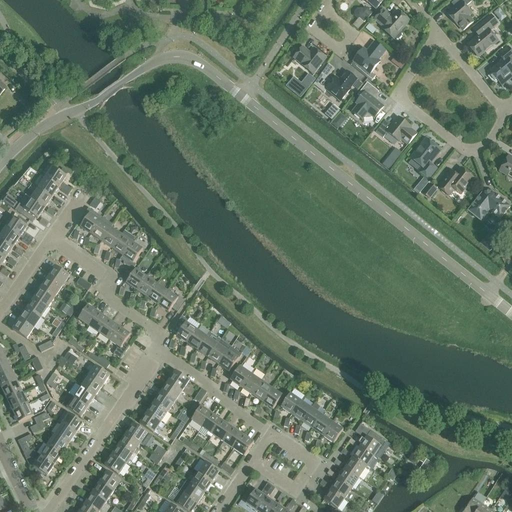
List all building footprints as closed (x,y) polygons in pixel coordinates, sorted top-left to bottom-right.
[(376,10),(384,0),(364,0),(367,3),(368,2),(376,10)] [(458,6),(448,15),(457,26),(458,25),(463,32),(473,23),(468,17),(471,14),(466,7),(471,3),(468,0),(456,0),(454,2),(458,6)] [(364,24),(372,14),(367,10),(359,19),(364,24)] [(499,10),(494,14),(501,22),(506,18),(499,10)] [(393,40),(395,38),(396,40),(398,40),(401,37),(401,35),(399,33),(409,22),(398,12),(392,19),(383,11),(374,21),(383,29),(382,30),(393,40)] [(489,32),(497,25),(491,17),(474,31),(479,37),(468,46),(478,58),(497,42),(489,32)] [(369,25),(365,29),(372,35),(376,31),(369,25)] [(351,66),(367,79),(371,82),(375,77),(371,74),(379,63),(377,61),(385,52),(375,44),(367,53),(363,50),(351,66)] [(511,77),(510,75),(511,73),(511,64),(510,62),(511,60),(511,52),(508,48),(498,56),(503,61),(490,72),(502,87),(511,78),(511,77)] [(313,75),(325,59),(314,50),(310,55),(303,49),(294,59),(302,65),(302,66),(313,75)] [(395,57),(391,62),(401,70),(405,65),(395,57)] [(324,94),(326,91),(341,103),(350,90),(357,81),(347,73),(339,82),(336,78),(332,83),(327,79),(334,70),(329,65),(322,75),(321,75),(314,86),(324,94)] [(301,85),(293,95),(300,100),(315,81),(308,76),(301,85)] [(358,82),(354,88),(358,91),(362,85),(358,82)] [(358,106),(352,113),(362,121),(365,118),(366,119),(370,119),(371,117),(374,120),(384,108),(373,100),(379,93),(367,84),(357,96),(361,99),(356,105),(358,106)] [(336,119),(331,125),(332,125),(337,130),(342,124),(336,119)] [(387,134),(399,143),(400,144),(401,142),(408,147),(418,135),(411,130),(412,129),(399,119),(390,130),(383,124),(376,133),(383,139),(387,134)] [(430,165),(440,152),(427,140),(411,160),(422,169),(419,173),(428,180),(437,170),(430,165)] [(511,159),(509,157),(500,172),(507,177),(510,173),(511,174),(511,159)] [(45,179),(59,188),(62,190),(61,192),(68,197),(72,191),(62,184),(66,177),(53,168),(45,179)] [(474,179),(462,169),(456,176),(452,172),(438,189),(449,197),(454,190),(460,196),(474,179)] [(45,179),(38,189),(52,199),(59,188),(45,179)] [(437,190),(431,185),(423,195),(430,200),(437,190)] [(418,186),(414,192),(419,196),(423,191),(418,186)] [(38,189),(31,200),(45,209),(52,199),(38,189)] [(500,220),(510,208),(492,193),(482,194),(468,212),(481,222),(489,212),(500,220)] [(7,196),(3,202),(4,203),(13,209),(17,204),(9,197),(7,196)] [(26,196),(16,212),(33,224),(36,219),(37,220),(45,209),(31,200),(26,196)] [(54,202),(61,207),(63,203),(56,199),(54,202)] [(46,213),(53,218),(56,214),(49,209),(46,213)] [(80,229),(91,236),(100,222),(102,219),(103,219),(89,209),(85,214),(89,217),(80,229)] [(453,223),(455,224),(457,222),(461,217),(459,215),(453,223)] [(5,229),(19,238),(20,238),(23,240),(22,242),(29,247),(34,240),(23,233),(27,228),(13,218),(10,216),(6,220),(6,221),(9,223),(5,229)] [(100,222),(91,236),(101,243),(111,229),(113,226),(103,219),(102,219),(100,222)] [(39,223),(46,228),(49,224),(42,220),(39,223)] [(111,229),(101,243),(112,250),(122,236),(121,236),(112,230),(114,227),(113,226),(111,229)] [(5,229),(0,236),(0,240),(12,249),(19,238),(5,229)] [(122,236),(112,250),(122,257),(132,243),(123,237),(125,234),(123,233),(121,236),(122,236)] [(0,240),(0,255),(5,259),(12,249),(0,240)] [(122,257),(120,261),(121,262),(121,261),(124,262),(123,265),(133,269),(136,265),(133,264),(142,250),(133,244),(135,241),(133,240),(132,243),(122,257)] [(15,252),(21,257),(24,253),(17,249),(15,252)] [(7,263),(14,267),(17,264),(10,259),(7,263)] [(56,268),(48,279),(62,288),(69,277),(56,268)] [(126,284),(137,291),(146,278),(137,272),(139,269),(138,268),(126,284)] [(0,273),(7,278),(10,274),(3,270),(0,273)] [(146,278),(137,291),(147,298),(157,285),(156,285),(148,279),(150,276),(148,275),(146,278)] [(48,279),(41,289),(55,298),(62,288),(48,279)] [(76,284),(88,292),(91,287),(80,279),(76,284)] [(157,285),(147,298),(158,306),(167,292),(158,286),(160,283),(158,282),(156,285),(157,285)] [(41,289),(34,299),(48,309),(55,298),(41,289)] [(167,292),(158,306),(169,313),(172,308),(177,311),(184,301),(179,297),(177,299),(168,293),(170,290),(169,289),(167,292)] [(34,299),(27,310),(41,319),(48,309),(34,299)] [(76,302),(71,309),(74,312),(79,304),(76,302)] [(78,321),(89,328),(99,314),(88,307),(78,321)] [(27,310),(20,320),(33,330),(41,319),(27,310)] [(99,314),(89,328),(100,335),(109,321),(99,314)] [(182,317),(172,331),(178,335),(176,337),(187,344),(197,331),(186,324),(188,321),(182,317)] [(20,320),(13,331),(26,340),(33,330),(20,320)] [(109,321),(100,335),(110,343),(120,329),(109,321)] [(62,323),(57,330),(60,333),(65,325),(62,323)] [(197,331),(187,344),(197,351),(207,337),(198,332),(200,329),(198,328),(197,331)] [(124,344),(130,336),(120,329),(110,343),(116,347),(117,350),(113,355),(120,360),(129,347),(124,344)] [(207,337),(197,351),(208,358),(217,345),(219,342),(220,341),(210,334),(208,338),(207,338),(207,337)] [(68,344),(75,349),(78,345),(70,340),(68,344)] [(217,345),(208,358),(218,366),(228,352),(219,346),(221,343),(219,342),(217,345)] [(51,343),(38,349),(41,354),(54,348),(51,343)] [(75,349),(78,351),(82,353),(84,350),(81,347),(78,345),(75,349)] [(24,363),(30,360),(24,348),(19,350),(20,353),(24,363)] [(228,352),(218,366),(229,373),(239,359),(242,355),(231,348),(228,352)] [(68,353),(63,360),(67,363),(72,356),(68,353)] [(88,358),(95,363),(97,359),(91,354),(88,358)] [(95,363),(106,370),(110,365),(99,357),(97,359),(95,363)] [(31,362),(37,374),(43,371),(37,359),(31,362)] [(0,362),(0,377),(12,371),(6,360),(0,362)] [(63,360),(58,367),(62,370),(67,363),(63,360)] [(230,381),(241,389),(250,375),(241,369),(244,366),(242,365),(240,368),(230,381)] [(96,367),(88,378),(102,387),(109,377),(96,367)] [(0,384),(3,390),(18,383),(12,371),(0,377),(0,384)] [(176,372),(168,383),(182,393),(190,381),(176,372)] [(250,375),(241,389),(252,396),(261,382),(252,376),(254,373),(252,372),(250,375)] [(53,374),(49,381),(53,384),(57,377),(53,374)] [(88,378),(81,388),(95,398),(102,387),(88,378)] [(261,382),(252,396),(262,403),(271,389),(262,383),(264,380),(263,379),(261,382)] [(56,386),(53,384),(49,381),(47,385),(53,389),(56,386)] [(3,390),(8,401),(23,394),(18,383),(3,390)] [(168,383),(161,393),(175,403),(182,393),(168,383)] [(271,389),(262,403),(272,410),(282,396),(273,390),(275,388),(273,386),(271,389)] [(81,388),(74,398),(88,408),(95,398),(81,388)] [(194,400),(199,404),(207,393),(201,389),(194,400)] [(161,393),(154,403),(168,413),(175,403),(161,393)] [(8,401),(14,413),(28,405),(23,394),(8,401)] [(281,409),(292,416),(301,402),(290,395),(281,409)] [(74,398),(67,409),(80,419),(88,408),(74,398)] [(301,402),(292,416),(302,423),(311,409),(302,403),(304,400),(303,399),(301,402)] [(52,403),(48,410),(51,412),(56,406),(52,403)] [(154,403),(147,414),(161,423),(168,413),(154,403)] [(311,409),(302,423),(312,430),(322,416),(317,413),(320,408),(315,404),(311,409)] [(28,405),(14,413),(19,424),(34,417),(28,405)] [(194,405),(189,412),(192,414),(197,408),(194,405)] [(201,408),(191,421),(202,429),(211,415),(201,408)] [(189,412),(184,419),(188,421),(192,414),(189,412)] [(139,425),(153,435),(161,423),(147,414),(139,425)] [(322,416),(312,430),(323,437),(332,424),(332,423),(323,418),(325,415),(324,414),(322,416)] [(37,426),(42,423),(49,420),(46,415),(34,421),(37,426)] [(69,415),(62,426),(75,435),(83,425),(69,415)] [(211,415),(202,429),(213,436),(222,422),(211,415)] [(332,424),(323,437),(333,444),(343,431),(334,425),(336,422),(334,421),(332,423),(332,424)] [(222,422),(213,436),(223,443),(233,429),(222,422)] [(30,429),(33,435),(45,429),(42,423),(37,426),(30,429)] [(126,435),(140,445),(145,448),(152,437),(134,424),(126,435)] [(62,426),(55,436),(68,446),(75,435),(62,426)] [(179,426),(175,433),(176,433),(178,435),(183,428),(179,426)] [(366,438),(359,448),(373,458),(379,461),(390,446),(361,426),(358,429),(355,433),(362,438),(364,436),(366,438)] [(233,429),(223,443),(233,450),(243,436),(233,429)] [(170,440),(173,442),(178,435),(176,433),(175,433),(170,440)] [(133,455),(136,457),(139,452),(136,450),(140,445),(126,435),(119,446),(133,455)] [(55,436),(48,446),(61,456),(68,446),(55,436)] [(243,436),(233,450),(244,458),(254,444),(243,436)] [(18,442),(24,455),(30,452),(26,443),(25,444),(23,439),(18,442)] [(182,443),(189,448),(191,445),(185,440),(182,443)] [(358,445),(351,440),(348,443),(355,448),(358,445)] [(189,448),(196,453),(198,450),(191,445),(189,448)] [(48,446),(40,457),(54,466),(61,456),(48,446)] [(112,456),(126,466),(126,465),(129,467),(132,463),(135,465),(139,459),(136,457),(133,455),(119,446),(112,456)] [(359,448),(352,459),(366,468),(371,472),(379,461),(373,458),(359,448)] [(163,450),(158,457),(161,460),(166,452),(163,450)] [(350,455),(343,450),(341,454),(348,459),(350,455)] [(184,454),(179,461),(183,463),(187,456),(184,454)] [(203,458),(210,462),(212,459),(205,454),(203,458)] [(112,456),(104,467),(118,477),(126,466),(112,456)] [(40,457),(33,468),(36,469),(34,472),(38,480),(42,479),(45,476),(46,477),(54,466),(40,457)] [(158,457),(153,464),(157,466),(161,460),(158,457)] [(210,462),(217,467),(219,464),(212,459),(210,462)] [(352,459),(345,469),(359,479),(366,468),(352,459)] [(179,461),(174,468),(178,470),(183,463),(179,461)] [(343,465),(336,461),(334,464),(341,469),(343,465)] [(423,465),(418,472),(427,479),(435,467),(426,461),(423,465)] [(205,463),(198,474),(212,483),(220,473),(205,463)] [(231,477),(235,472),(223,464),(220,469),(231,477)] [(338,479),(355,491),(352,489),(359,479),(345,469),(338,479)] [(144,478),(147,480),(151,483),(156,476),(149,471),(147,470),(145,473),(143,472),(141,476),(144,478)] [(163,470),(158,477),(162,480),(162,479),(168,483),(171,479),(165,475),(167,473),(163,470)] [(336,476),(329,471),(327,475),(334,479),(336,476)] [(114,493),(113,493),(116,495),(118,493),(114,491),(121,482),(107,473),(100,483),(114,493)] [(198,474),(191,484),(205,494),(212,483),(198,474)] [(158,477),(154,484),(158,486),(162,480),(158,477)] [(338,479),(330,490),(344,499),(351,490),(354,492),(355,491),(338,479)] [(143,487),(147,490),(151,483),(147,480),(143,487)] [(180,492),(198,504),(205,494),(191,484),(187,481),(180,492)] [(329,486),(322,482),(320,485),(327,490),(329,486)] [(100,483),(93,493),(107,503),(113,493),(114,493),(100,483)] [(246,503),(246,504),(256,511),(266,499),(268,496),(270,497),(275,490),(268,485),(260,495),(255,491),(254,492),(246,503)] [(249,489),(242,500),(246,503),(254,492),(249,489)] [(337,510),(344,499),(330,490),(323,501),(337,510)] [(172,503),(177,505),(186,511),(192,511),(198,504),(180,492),(172,503)] [(93,493),(86,504),(97,511),(100,511),(107,503),(93,493)] [(281,504),(285,497),(282,494),(277,501),(281,504)] [(147,495),(142,502),(146,504),(150,497),(147,495)] [(477,511),(482,505),(474,500),(476,496),(475,496),(473,499),(463,511),(477,511)] [(128,502),(131,504),(131,505),(135,507),(139,500),(136,498),(135,499),(133,497),(131,497),(128,502)] [(256,511),(271,511),(276,506),(266,499),(256,511)] [(291,511),(296,504),(292,501),(288,508),(291,511)] [(142,502),(137,509),(141,511),(146,504),(142,502)]
